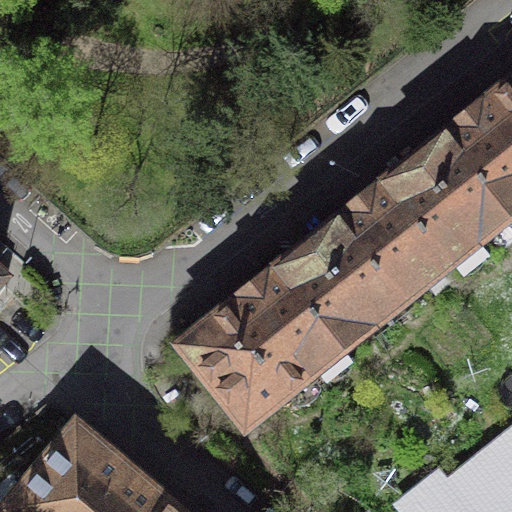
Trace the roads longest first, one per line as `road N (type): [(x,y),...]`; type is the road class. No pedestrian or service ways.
road 1 (residential): [(455,50),(124,306)]
road 2 (residential): [(253,511),(71,354)]
road 3 (residential): [(124,306),(0,189)]
